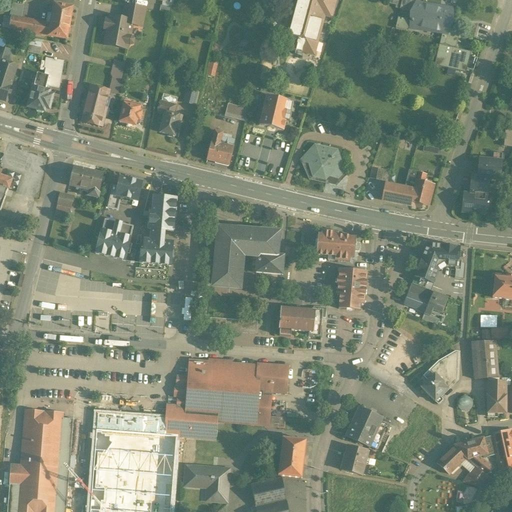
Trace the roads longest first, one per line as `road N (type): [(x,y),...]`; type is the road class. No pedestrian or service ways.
road 1 (residential): [(437,229),(509,0)]
road 2 (residential): [(16,332),(63,142)]
road 3 (primary): [(383,220),(197,177)]
road 4 (residential): [(359,362),(183,346)]
road 5 (residential): [(183,346),(197,177)]
road 6 (residential): [(183,346),(16,332)]
road 7 (residential): [(315,511),(321,443),(359,362)]
road 8 (residential): [(411,511),(414,479),(444,442),(511,423)]
road 9 (residential): [(359,362),(374,329),(383,220)]
road 10 (residential): [(90,0),(63,142)]
road 11 (primary): [(197,177),(63,142)]
